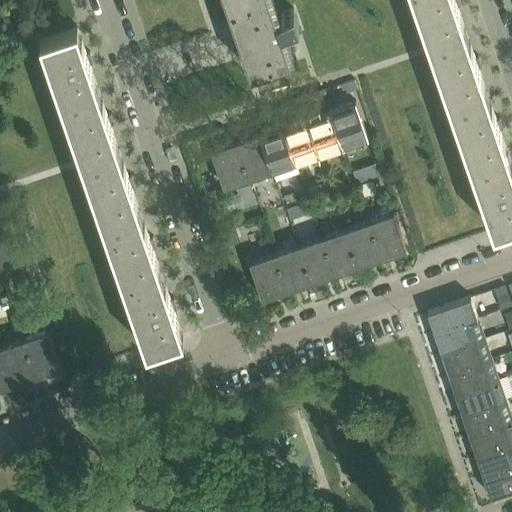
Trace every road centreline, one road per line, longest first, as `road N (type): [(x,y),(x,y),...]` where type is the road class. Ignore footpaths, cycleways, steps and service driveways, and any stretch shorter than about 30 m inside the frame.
road 1 (residential): [(211,361),(209,312),(102,0)]
road 2 (residential): [(211,361),(511,258)]
road 3 (residential): [(0,432),(211,361)]
